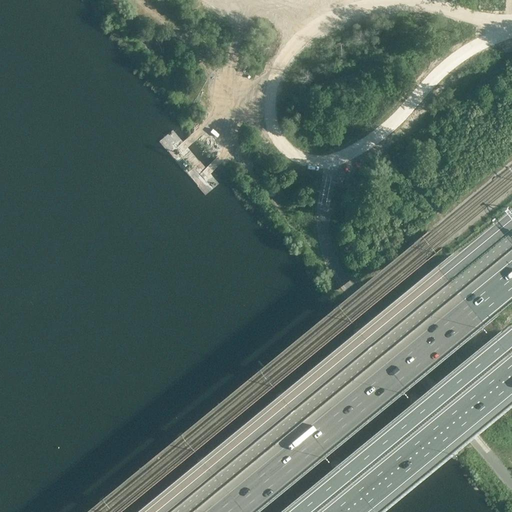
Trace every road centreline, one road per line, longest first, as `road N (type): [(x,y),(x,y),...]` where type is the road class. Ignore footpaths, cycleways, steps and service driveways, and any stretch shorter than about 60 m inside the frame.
road 1 (unclassified): [(511,28),(402,4),(326,19),(278,66),(268,105),(283,149),(319,165),(373,139),(457,57),(487,41)]
road 2 (unclassified): [(178,511),(511,238)]
road 3 (motorway): [(511,275),(224,511)]
road 4 (track): [(128,0),(203,74),(224,142),(289,226),(325,242)]
road 5 (motorway): [(511,335),(296,511)]
road 6 (motorway): [(341,511),(511,372)]
